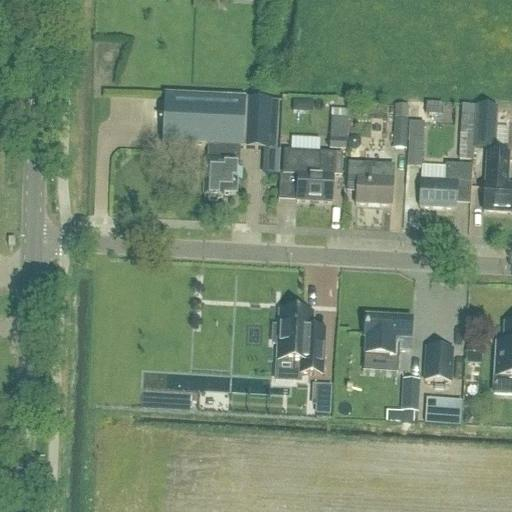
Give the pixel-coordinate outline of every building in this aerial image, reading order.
[(242,101),(163,97),(160,147),(206,149),(205,164),(204,164),(202,200),(221,201),(221,197),(235,198),(237,168),(236,168),(237,150),(279,152),(281,104),(242,102),(242,101)] [(330,113),(327,152),(344,153),(348,104),(338,103),(337,114),(330,113)] [(416,109),(409,108),(406,170),(419,171),(422,127),(415,126),(416,109)] [(476,108),(474,149),(494,151),(497,109),(476,108)] [(395,109),(393,138),(392,151),(405,152),(408,110),(395,109)] [(461,109),(458,163),(471,164),(474,110),(461,109)] [(316,178),(296,177),(298,150),(299,150),(301,113),(283,112),(281,162),(283,162),(282,184),(296,185),(294,205),(330,207),(333,157),(317,156),(316,178)] [(511,188),(499,188),(500,172),(501,157),(486,156),(485,171),(482,214),(511,215),(511,188)] [(347,166),(346,180),(345,195),(354,196),(353,208),(389,210),(392,169),(347,166)] [(446,167),(445,185),(419,184),(418,211),(453,213),(454,186),(469,187),(470,168),(446,167)] [(310,341),(312,317),(304,317),(304,312),(287,311),(287,316),(279,315),(278,330),(273,330),(272,347),(277,347),(276,364),(300,365),(299,377),(322,379),(324,342),(310,341)] [(408,354),(410,323),(364,320),(363,341),(364,341),(363,358),(396,360),(397,354),(408,354)] [(496,348),(494,381),(511,381),(511,328),(504,328),(503,348),(496,348)] [(451,353),(425,351),(423,384),(449,386),(451,353)] [(378,373),(397,370),(395,361),(377,364),(378,373)] [(417,417),(418,384),(401,383),(400,416),(417,417)] [(329,415),(330,386),(311,385),(310,406),(314,406),(314,414),(329,415)] [(428,421),(460,422),(461,399),(428,398),(428,421)]
